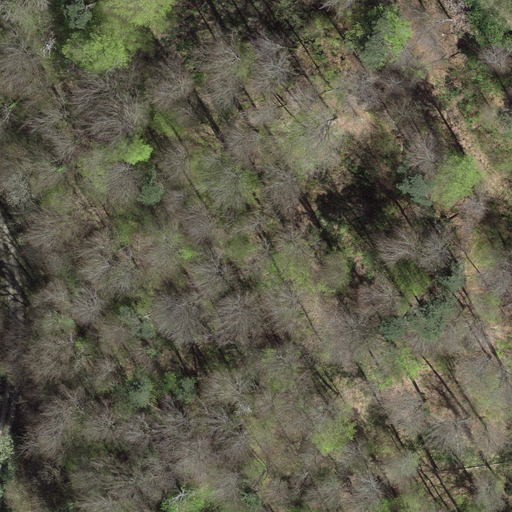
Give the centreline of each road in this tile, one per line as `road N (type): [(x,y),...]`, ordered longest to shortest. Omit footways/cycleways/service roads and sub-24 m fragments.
road 1 (track): [(511,202),(439,61),(418,0)]
road 2 (track): [(0,229),(16,357),(0,440)]
road 3 (track): [(16,357),(30,413),(37,511)]
